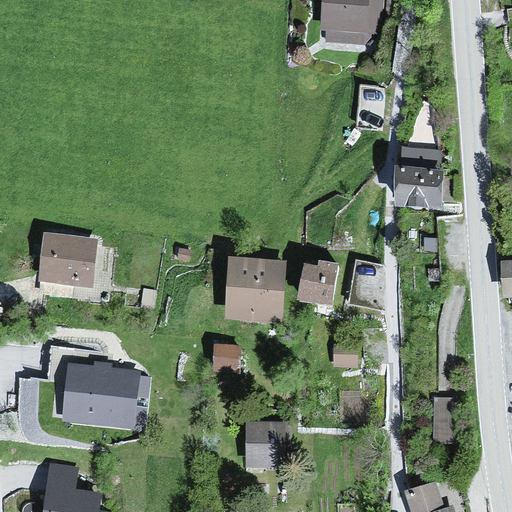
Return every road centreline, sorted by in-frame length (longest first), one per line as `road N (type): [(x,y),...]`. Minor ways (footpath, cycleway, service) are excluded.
road 1 (secondary): [(465,0),(506,511)]
road 2 (residential): [(406,511),(392,148),(409,0)]
